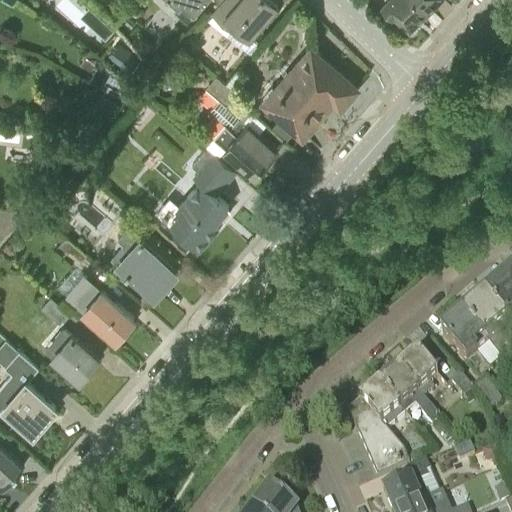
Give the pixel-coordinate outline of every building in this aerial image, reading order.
[(205,0),(218,0),(219,1),(219,0),(173,0),(179,5),(182,1),(195,12),(205,0)] [(258,44),(249,35),(277,3),(273,0),(222,0),(212,13),(232,31),(228,35),(249,54),(258,44)] [(431,6),(429,5),(424,0),(383,0),(393,11),(396,9),(411,23),(417,17),(419,19),(431,6)] [(199,46),(188,36),(182,43),(193,53),(199,46)] [(117,43),(106,56),(129,73),(139,60),(117,43)] [(357,87),(312,47),(299,62),(306,69),(283,94),(272,85),(264,95),(268,98),(264,102),(302,135),(333,100),(340,106),(357,87)] [(157,51),(148,59),(155,66),(164,58),(157,51)] [(237,92),(237,93),(238,95),(243,88),(242,70),(238,67),(226,82),(237,92)] [(213,136),(241,160),(256,173),(277,149),(247,123),(242,119),(251,109),(235,95),(237,93),(237,92),(226,82),(225,83),(216,74),(205,87),(219,98),(210,109),(225,122),(213,136)] [(119,103),(101,93),(96,102),(114,112),(119,103)] [(203,174),(165,216),(199,246),(219,224),(215,221),(228,205),(215,193),(219,188),(220,189),(236,171),(208,146),(192,164),(199,170),(203,174)] [(116,260),(141,282),(156,295),(158,292),(155,289),(173,268),(136,236),(139,234),(130,225),(117,239),(122,244),(111,257),(115,261),(116,260)] [(56,247),(76,265),(86,254),(65,235),(56,247)] [(15,251),(17,246),(13,242),(7,244),(6,249),(10,253),(15,251)] [(134,316),(100,287),(97,290),(82,277),(85,274),(84,272),(70,289),(76,295),(72,299),(116,337),(134,316)] [(511,273),(511,274),(487,295),(510,320),(511,323),(511,273)] [(69,312),(50,295),(41,306),(59,323),(69,312)] [(511,323),(510,320),(487,295),(464,315),(485,341),(497,354),(506,346),(500,337),(511,326),(511,323)] [(486,364),(497,354),(485,341),(464,315),(441,335),(480,380),(491,371),(486,364)] [(50,354),(51,354),(80,379),(99,357),(64,326),(44,349),(50,354)] [(0,409),(4,405),(34,431),(57,406),(27,380),(38,366),(18,349),(4,366),(11,372),(0,385),(0,409)] [(433,391),(429,386),(438,378),(418,354),(399,371),(424,399),(433,391)] [(432,427),(440,419),(424,399),(399,371),(380,387),(405,416),(415,407),(432,427)] [(474,391),(460,375),(450,383),(464,399),(474,391)] [(486,381),(475,389),(491,410),(501,401),(486,381)] [(387,432),(405,416),(380,387),(349,414),(378,479),(409,465),(404,452),(387,432)] [(0,485),(3,489),(24,464),(0,443),(0,439),(6,433),(0,427),(0,485)] [(450,437),(445,442),(449,447),(455,442),(450,437)] [(494,447),(482,453),(488,465),(500,460),(494,447)] [(392,511),(401,511),(428,500),(421,483),(428,480),(426,475),(430,473),(425,462),(407,470),(411,480),(383,492),(392,511)] [(510,498),(504,486),(494,491),(500,503),(510,498)] [(298,511),(298,510),(270,488),(254,509),(258,511),(298,511)] [(462,511),(462,510),(456,511),(439,511),(438,509),(433,511),(428,500),(401,511),(462,511)]
